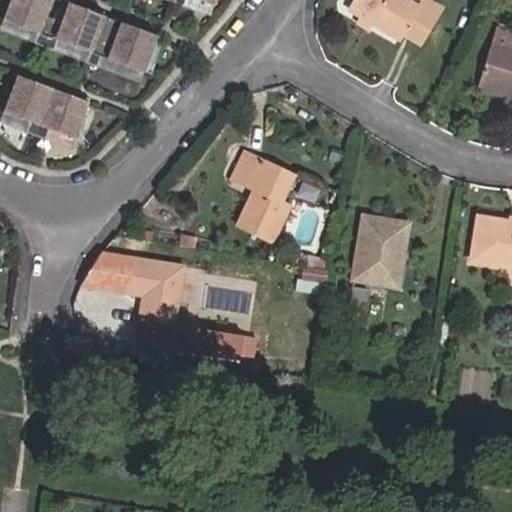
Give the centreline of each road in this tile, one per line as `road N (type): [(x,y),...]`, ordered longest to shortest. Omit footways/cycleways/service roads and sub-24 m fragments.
road 1 (residential): [(263,33),(436,147),(511,167)]
road 2 (residential): [(263,33),(122,185),(62,209)]
road 3 (residential): [(62,209),(38,342)]
